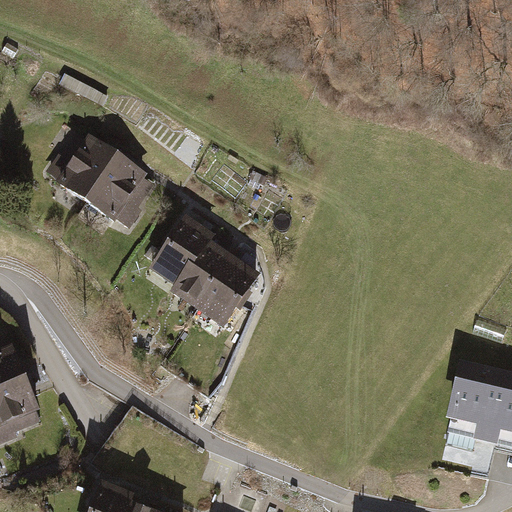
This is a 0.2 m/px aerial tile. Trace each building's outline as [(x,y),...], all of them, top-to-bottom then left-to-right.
[(15,61),(19,52),(7,45),(2,54),(15,61)] [(109,98),(66,76),(60,88),(103,109),(109,98)] [(120,164),(83,138),(48,186),(85,212),(120,164)] [(156,191),(120,164),(85,212),(121,239),(156,191)] [(144,281),(168,299),(207,245),(183,228),(144,281)] [(166,302),(193,322),(235,264),(226,258),(236,243),(218,230),(207,245),(168,299),(166,302)] [(260,283),(235,264),(193,322),(218,340),(260,283)] [(0,402),(27,391),(12,355),(0,360),(0,402)] [(511,377),(462,365),(445,437),(511,453),(511,377)] [(0,444),(43,426),(27,391),(0,402),(0,444)] [(82,511),(118,511),(121,508),(122,503),(91,491),(82,511)]
